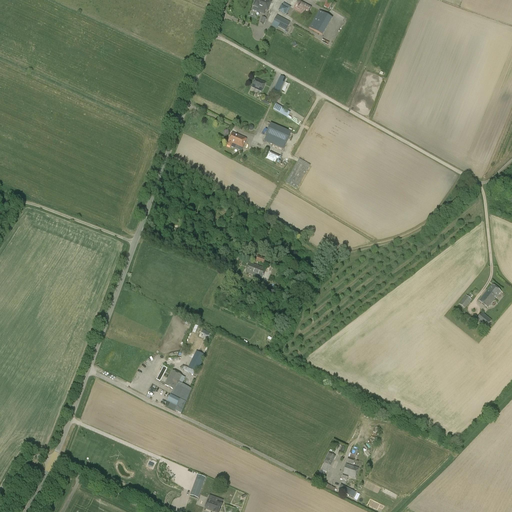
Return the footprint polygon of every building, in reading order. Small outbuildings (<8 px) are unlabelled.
[(311,7),(298,0),(293,10),(306,17),(311,7)] [(267,11),(269,7),(255,1),(253,7),(261,10),(261,9),(267,11)] [(327,1),(324,7),(328,9),(332,3),(327,1)] [(284,3),(279,11),(286,16),(291,7),(284,3)] [(322,36),(332,18),(319,11),(309,28),(322,36)] [(290,23),(277,15),(272,24),(286,31),(290,23)] [(259,81),(256,80),(252,88),(262,92),(265,84),(262,82),(262,83),(259,82),(259,81)] [(283,85),(279,83),(277,82),(274,89),(280,92),(283,85)] [(278,106),(276,105),(273,110),(281,115),(284,111),(277,108),(278,106)] [(350,146),(354,136),(361,139),(377,125),(322,105),(319,115),(324,113),(325,115),(326,113),(330,117),(327,124),(319,126),(314,111),(288,184),(299,188),(299,187),(301,188),(298,180),(310,176),(308,174),(319,170),(320,170),(330,161),(327,160),(331,159),(328,157),(340,154),(340,152),(337,151),(346,148),(348,145),(350,146)] [(266,135),(264,141),(283,150),(285,144),(286,144),(291,133),(271,124),(266,135)] [(235,146),(242,149),(246,140),(232,133),(228,142),(228,143),(227,146),(230,147),(234,149),(235,146)] [(276,164),(279,157),(270,152),(267,159),(276,164)] [(248,153),(244,160),(277,179),(281,172),(248,153)] [(229,174),(270,199),(278,186),(237,161),(229,174)] [(220,188),(261,213),(269,200),(228,175),(220,188)] [(282,188),(274,201),(319,228),(327,215),(282,188)] [(275,204),(271,210),(275,213),(280,207),(275,204)] [(268,242),(260,239),(259,243),(258,243),(255,250),(264,254),(267,247),(268,242)] [(258,256),(256,262),(267,266),(269,260),(258,256)] [(249,263),(245,273),(262,279),(266,269),(249,263)] [(487,308),(501,292),(492,285),(479,302),(487,308)] [(260,286),(257,295),(264,298),(268,290),(260,286)] [(470,294),(467,297),(466,296),(459,305),(464,309),(471,300),(470,299),(472,296),(470,294)] [(485,329),(492,321),(482,313),(476,321),(485,329)] [(205,356),(200,353),(192,370),(197,372),(205,356)] [(181,369),(183,370),(193,375),(195,372),(190,369),(185,366),(184,367),(183,366),(181,369)] [(172,371),(165,385),(173,390),(167,403),(176,408),(174,411),(181,414),(192,389),(179,382),(182,376),(172,371)] [(357,456),(350,453),(347,463),(353,465),(355,460),(356,460),(357,456)] [(323,471),(327,473),(333,461),(334,458),(327,455),(326,458),(320,470),(323,472),(323,471)] [(358,468),(346,465),(342,478),(347,480),(348,476),(355,478),(358,468)] [(341,485),(338,491),(353,498),(356,493),(341,485)] [(217,503),(208,500),(205,509),(213,511),(218,511),(221,505),(217,503)]
